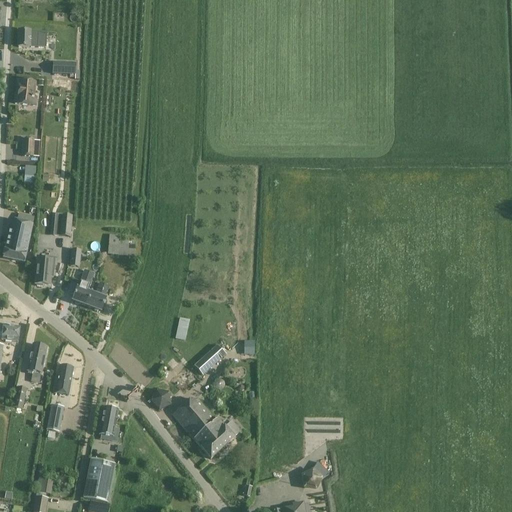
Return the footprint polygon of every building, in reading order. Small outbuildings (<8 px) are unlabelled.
[(18,48),(46,49),(46,33),(30,33),(18,33),(18,48)] [(52,74),(76,75),(77,64),(53,63),(52,74)] [(17,82),(14,105),(35,107),(36,98),(33,97),(35,84),(17,82)] [(23,141),(22,157),(32,157),(33,141),(23,141)] [(34,177),(24,177),(24,184),(34,185),(34,177)] [(55,216),(54,226),(60,227),(59,237),(70,237),(71,218),(55,216)] [(9,230),(3,259),(24,263),(32,226),(16,222),(14,231),(9,230)] [(50,250),(50,232),(37,232),(37,250),(50,250)] [(109,235),(107,256),(134,258),(135,246),(133,246),(134,241),(119,239),(119,236),(109,235)] [(71,261),(80,263),(82,253),(72,252),(71,261)] [(53,271),(55,259),(46,258),(46,261),(37,260),(35,285),(37,285),(36,287),(42,288),(42,286),(49,286),(50,271),(53,271)] [(79,305),(87,307),(91,294),(87,293),(93,275),(84,271),(78,289),(77,289),(72,302),(75,303),(75,305),(78,306),(79,305)] [(95,296),(91,294),(87,307),(94,310),(94,312),(97,313),(99,312),(101,312),(106,300),(104,299),(109,287),(99,284),(95,296)] [(181,318),(176,339),(187,342),(192,320),(181,318)] [(0,355),(2,341),(18,343),(20,328),(10,327),(9,325),(5,324),(4,326),(2,326),(1,332),(0,331),(0,355)] [(247,342),(247,355),(257,355),(257,342),(247,342)] [(27,372),(32,373),(30,383),(39,385),(41,375),(46,347),(32,345),(27,372)] [(226,356),(217,345),(194,367),(203,377),(226,356)] [(60,367),(55,395),(68,397),(73,369),(60,367)] [(12,409),(23,411),(27,390),(16,388),(12,409)] [(149,402),(158,412),(170,406),(169,393),(155,391),(149,402)] [(200,449),(210,460),(234,439),(234,438),(240,433),(231,423),(229,425),(226,421),(221,424),(217,419),(216,420),(197,399),(193,404),(189,400),(176,412),(177,412),(172,417),(193,441),(200,449)] [(46,430),(59,433),(64,408),(51,406),(46,430)] [(118,411),(117,411),(115,409),(112,408),(110,409),(103,408),(99,435),(113,438),(118,411)] [(89,461),(82,500),(111,505),(119,466),(89,461)] [(313,469),(300,476),(303,490),(317,492),(323,479),(329,475),(316,462),(313,469)] [(35,493),(51,496),(53,483),(37,480),(35,493)] [(46,511),(48,499),(35,497),(32,511),(46,511)] [(93,511),(102,511),(104,506),(90,503),(89,511),(93,511)]
